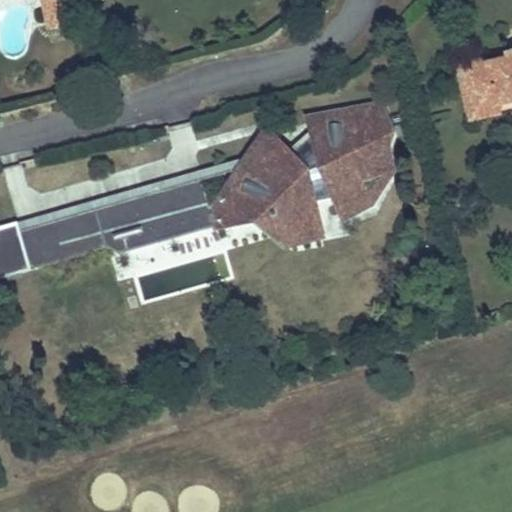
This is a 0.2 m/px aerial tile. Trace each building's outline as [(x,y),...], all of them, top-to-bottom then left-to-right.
[(44,0),(47,11),(72,6),(70,0),(44,0)] [(72,6),(47,11),(52,30),(76,25),(72,6)] [(452,69),(464,110),(492,101),(494,105),(511,100),(511,51),(501,55),(502,60),(484,65),(482,60),(452,69)] [(104,90),(106,100),(121,97),(119,87),(104,90)] [(492,101),(464,110),(467,120),(495,113),(494,105),(492,101)] [(205,179),(0,233),(0,277),(112,248),(121,253),(217,225),(216,234),(257,225),(289,251),(328,239),(315,197),(338,192),(347,223),(377,204),(402,171),(396,147),(398,135),(386,103),(310,117),(317,142),(299,156),(269,126),(214,210),(205,179)]
